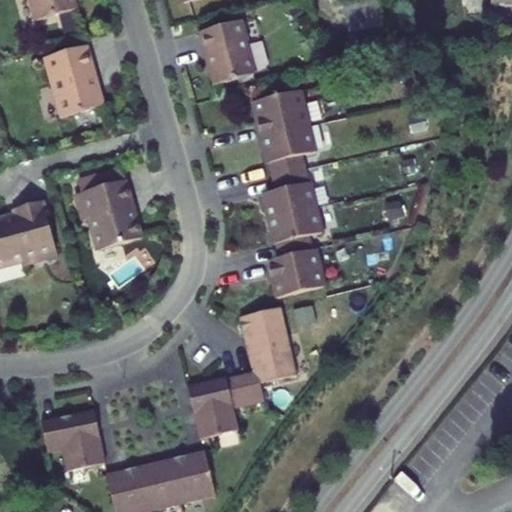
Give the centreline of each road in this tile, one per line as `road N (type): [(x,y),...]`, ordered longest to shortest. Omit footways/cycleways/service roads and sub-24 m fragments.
road 1 (residential): [(130,0),(191,213),(190,276),(169,309),(125,343),(83,358),(0,364)]
road 2 (tertiary): [(511,249),(465,322),(310,511)]
road 3 (tertiary): [(340,511),(511,295)]
